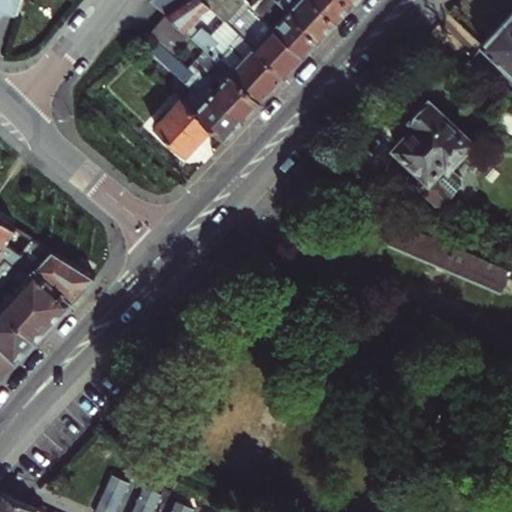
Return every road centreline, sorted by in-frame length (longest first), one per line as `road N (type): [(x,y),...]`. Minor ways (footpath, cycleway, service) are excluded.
road 1 (tertiary): [(180,260),(429,0)]
road 2 (tertiary): [(392,0),(163,244)]
road 3 (tertiary): [(0,445),(180,260)]
road 4 (tertiary): [(163,244),(0,430)]
road 5 (residential): [(13,109),(163,244)]
road 6 (residential): [(106,0),(13,109)]
